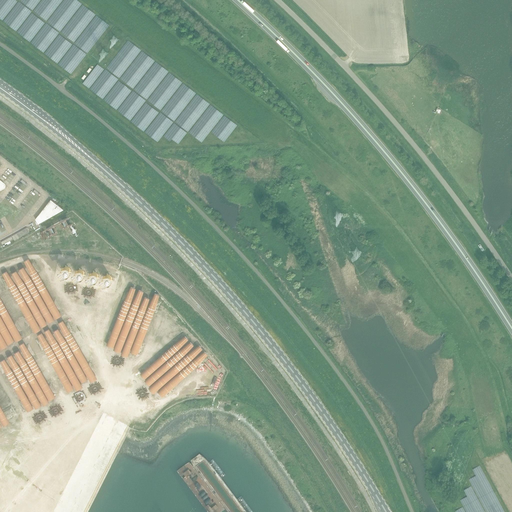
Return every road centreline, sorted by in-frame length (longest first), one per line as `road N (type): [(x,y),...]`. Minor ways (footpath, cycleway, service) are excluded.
road 1 (unclassified): [(412,511),(359,402),(239,252),(106,125),(0,43)]
road 2 (secondary): [(0,88),(90,158),(204,267),(284,362),(384,511)]
road 3 (trunk): [(511,328),(391,161),(237,0)]
road 4 (unclassified): [(511,278),(401,129),(276,0)]
